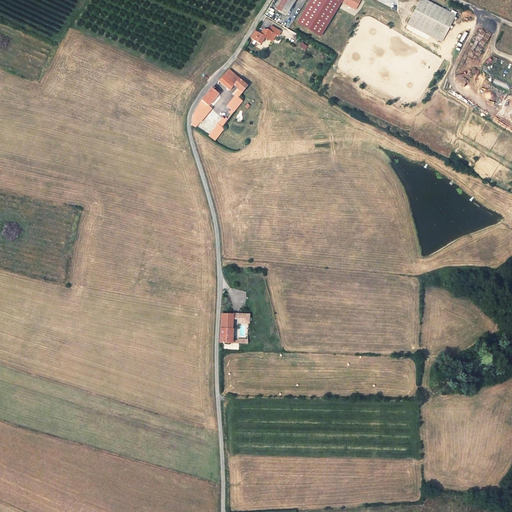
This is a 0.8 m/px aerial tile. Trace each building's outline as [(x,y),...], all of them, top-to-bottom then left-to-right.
[(279,0),(275,8),(286,15),(295,0),(279,0)] [(350,0),(348,0),(345,6),(357,13),(363,3),(357,0),(352,0),(352,1),(350,0)] [(458,13),(433,0),(422,0),(410,23),(444,40),(458,13)] [(260,33),(255,30),(251,38),(260,44),(265,36),(268,38),(272,32),(275,34),(278,36),(281,31),(270,25),(268,29),(266,29),(262,29),(260,33)] [(234,94),(235,95),(238,97),(247,86),(229,69),(219,80),(229,90),(234,85),(237,88),(238,89),(237,89),(237,90),(236,91),(235,92),(234,93),(234,94)] [(192,125),(196,127),(212,107),(209,105),(218,93),(212,88),(210,90),(206,94),(203,98),(199,103),(197,108),(196,109),(194,112),(193,115),(192,118),(192,121),(192,125)] [(227,106),(231,109),(234,111),(242,101),(238,97),(235,95),(227,106)] [(222,127),(228,119),(225,117),(224,119),(222,117),(209,134),(208,135),(214,141),(224,129),(222,127)] [(231,339),(233,318),(233,314),(221,314),(220,342),(231,343),(231,339)] [(249,314),(233,314),(233,318),(241,318),(241,323),(249,322),(249,314)]
